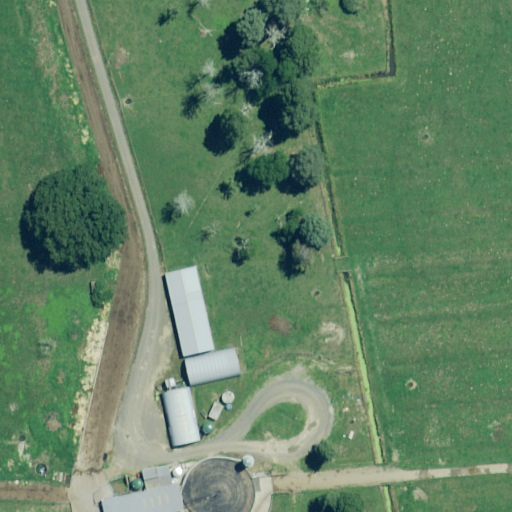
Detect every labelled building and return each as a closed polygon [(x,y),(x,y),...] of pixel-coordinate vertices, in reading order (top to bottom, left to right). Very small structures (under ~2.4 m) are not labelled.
[(216,349),(198,267),(167,274),(186,356),(216,349)] [(242,373),(236,349),(186,361),(192,385),(242,373)] [(198,441),(187,389),(169,393),(163,395),(174,447),(198,441)] [(235,417),(229,411),(219,421),(225,427),(235,417)] [(215,433),(213,422),(202,424),(203,434),(215,433)] [(182,482),(178,464),(143,471),(148,492),(104,501),(106,511),(180,511),(185,511),(179,483),(182,482)]
